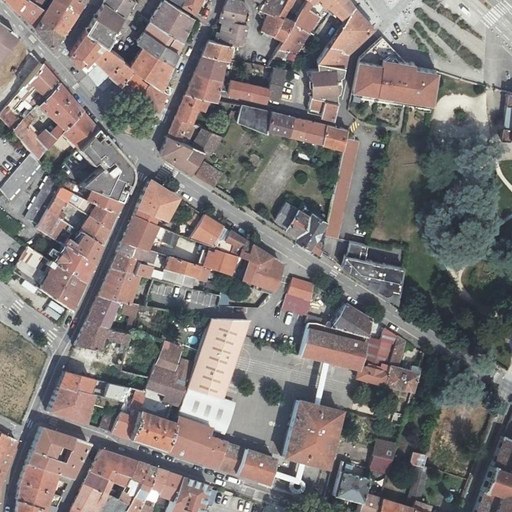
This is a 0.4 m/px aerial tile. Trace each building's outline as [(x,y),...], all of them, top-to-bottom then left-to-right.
[(45,9),(31,0),(21,0),(17,8),(23,14),(35,26),(45,9)] [(31,0),(45,9),(35,26),(41,35),(49,44),(52,45),(60,33),(69,19),(76,10),(61,0),(31,0)] [(82,0),(81,0),(61,0),(76,10),(79,6),(82,0)] [(123,15),(131,0),(103,0),(103,1),(123,15)] [(166,0),(161,0),(149,19),(181,40),(191,17),(166,0)] [(182,0),(181,3),(194,11),(199,0),(182,0)] [(216,32),(214,39),(229,42),(236,43),(237,38),(241,39),(245,24),(240,23),(244,7),(239,0),(225,0),(222,7),(221,12),(220,12),(218,20),(221,21),(218,33),(216,32)] [(276,14),(283,0),(262,0),(262,1),(261,1),(258,7),(260,7),(267,10),(276,14)] [(290,0),(283,0),(276,14),(267,10),(264,18),(260,29),(282,38),(292,22),(293,20),(282,16),(290,0)] [(306,8),(313,1),(310,0),(304,0),(293,20),(292,22),(307,31),(317,16),(306,8)] [(321,0),(319,2),(332,14),(342,0),(321,0)] [(342,23),(344,19),(353,6),(348,0),(342,0),(332,14),(342,23)] [(116,24),(123,15),(103,1),(98,9),(109,17),(108,19),(116,24)] [(372,27),(353,6),(344,19),(361,38),(372,27)] [(267,10),(260,7),(258,11),(261,16),(264,18),(267,10)] [(98,9),(84,31),(97,40),(103,44),(106,47),(107,46),(105,45),(112,34),(112,32),(118,28),(116,24),(108,19),(109,17),(98,9)] [(181,40),(149,19),(143,30),(176,52),(181,40)] [(346,51),(361,38),(344,19),(342,23),(327,44),(346,51)] [(293,52),(307,31),(292,22),(282,38),(273,54),(291,58),(293,52)] [(0,56),(14,36),(0,24),(0,56)] [(136,40),(142,44),(171,62),(176,52),(143,30),(136,40)] [(68,53),(86,74),(88,72),(98,83),(107,72),(108,73),(120,58),(121,57),(107,46),(106,47),(103,44),(96,51),(92,46),(97,40),(84,31),(68,53)] [(30,54),(14,36),(0,56),(0,74),(7,80),(6,82),(7,83),(30,54)] [(208,38),(202,52),(223,57),(223,58),(225,58),(229,42),(214,39),(208,38)] [(405,62),(382,38),(360,59),(352,94),(392,101),(391,105),(403,107),(404,104),(416,106),(415,109),(430,112),(437,72),(415,67),(405,65),(405,62)] [(232,60),(236,43),(229,42),(225,58),(232,60)] [(129,64),(132,66),(149,79),(160,87),(171,62),(142,44),(129,64)] [(327,44),(316,59),(343,65),(346,51),(327,44)] [(219,78),(223,58),(223,57),(202,52),(194,71),(219,78)] [(10,85),(17,90),(38,64),(30,54),(7,83),(2,91),(5,93),(10,85)] [(120,83),(132,66),(129,64),(120,58),(108,73),(120,83)] [(342,73),(343,65),(316,59),(317,67),(305,70),(311,93),(310,96),(336,101),(335,92),(338,93),(340,83),(339,83),(339,75),(342,73)] [(41,96),(54,82),(38,64),(17,90),(15,93),(21,98),(28,89),(26,87),(28,84),(41,96)] [(149,79),(132,66),(120,83),(139,96),(149,79)] [(226,93),(250,98),(265,101),(266,96),(278,99),(284,68),(271,66),(270,73),(252,69),(249,84),(229,80),(226,93)] [(216,91),(219,78),(194,71),(188,85),(216,91)] [(139,96),(157,108),(165,91),(160,87),(149,79),(139,96)] [(33,106),(55,125),(60,130),(78,110),(54,82),(41,96),(33,106)] [(215,95),(216,91),(188,85),(186,88),(185,92),(214,98),(215,95)] [(211,106),(214,98),(185,92),(175,115),(190,122),(196,106),(203,109),(205,104),(211,106)] [(511,121),(511,128),(503,127),(501,139),(511,140),(511,93),(507,92),(505,105),(511,105),(511,121)] [(336,101),(310,96),(307,111),(331,116),(333,115),(336,101)] [(226,117),(235,120),(241,104),(233,102),(226,117)] [(267,128),(271,111),(241,104),(235,120),(266,132),(267,128)] [(511,121),(511,105),(505,105),(503,127),(511,128),(511,121)] [(0,111),(0,120),(10,132),(18,123),(3,108),(0,111)] [(57,133),(74,149),(93,128),(78,110),(60,130),(57,133)] [(290,133),(293,116),(285,114),(271,111),(267,128),(290,133)] [(51,140),(46,135),(43,132),(35,140),(25,128),(28,124),(31,125),(34,122),(26,114),(18,123),(10,132),(29,153),(33,159),(51,140)] [(180,133),(188,136),(193,123),(190,122),(175,115),(166,135),(177,140),(180,133)] [(303,136),(306,120),(293,116),(290,133),(303,136)] [(306,120),(303,136),(342,147),(343,147),(345,138),(347,131),(341,130),(341,128),(306,120)] [(55,125),(46,135),(51,140),(57,133),(60,130),(55,125)] [(191,146),(202,151),(203,150),(207,152),(218,134),(200,126),(195,139),(191,146)] [(93,128),(74,149),(87,166),(91,162),(105,150),(102,147),(102,139),(93,128)] [(177,140),(191,146),(195,139),(188,136),(180,133),(177,140)] [(202,151),(191,146),(177,140),(166,135),(158,152),(189,172),(202,151)] [(343,147),(323,237),(337,239),(358,140),(353,139),(345,138),(343,147)] [(105,150),(91,162),(96,168),(109,157),(115,158),(121,162),(121,163),(122,162),(102,139),(102,147),(105,150)] [(0,191),(7,198),(38,164),(33,159),(29,153),(0,186),(0,191)] [(109,157),(96,168),(75,186),(88,191),(116,202),(126,182),(126,173),(123,164),(121,163),(121,162),(115,158),(109,157)] [(213,186),(221,172),(202,161),(194,175),(206,182),(213,186)] [(23,216),(35,224),(43,209),(52,193),(56,187),(56,185),(46,174),(23,216)] [(56,185),(56,187),(68,192),(72,194),(74,192),(69,189),(71,184),(59,180),(56,185)] [(173,198),(145,181),(133,208),(132,211),(130,216),(148,223),(151,215),(163,220),(173,198)] [(56,187),(52,193),(61,199),(64,201),(68,192),(56,187)] [(116,202),(88,191),(85,196),(80,195),(79,197),(92,204),(112,213),(116,202)] [(104,228),(85,215),(79,226),(54,210),(58,203),(61,199),(52,193),(43,209),(97,244),(104,228)] [(297,234),(295,237),(301,241),(320,253),(323,237),(326,222),(310,212),(308,216),(285,201),(274,219),(297,234)] [(112,213),(92,204),(88,212),(74,203),(72,206),(85,215),(104,228),(112,213)] [(181,220),(197,227),(202,216),(187,206),(181,220)] [(47,231),(58,239),(63,231),(77,240),(76,242),(71,239),(70,242),(66,240),(62,245),(89,263),(97,244),(43,209),(35,224),(34,227),(45,234),(47,231)] [(0,226),(11,235),(22,230),(0,212),(0,226)] [(119,242),(143,250),(149,239),(160,241),(164,229),(148,223),(130,216),(119,242)] [(191,239),(211,246),(220,227),(207,219),(202,216),(197,227),(191,239)] [(249,245),(220,227),(211,246),(234,254),(244,258),(249,245)] [(63,231),(58,239),(57,242),(62,245),(66,240),(70,242),(71,239),(76,242),(77,240),(63,231)] [(35,242),(31,251),(40,257),(46,260),(50,253),(50,252),(35,242)] [(153,252),(143,250),(119,242),(113,255),(134,261),(148,265),(153,252)] [(349,242),(346,256),(365,260),(368,246),(349,242)] [(80,282),(89,263),(62,245),(56,256),(52,264),(80,282)] [(255,248),(249,245),(244,258),(241,267),(237,278),(271,289),(280,264),(255,248)] [(40,257),(31,251),(25,246),(18,258),(35,269),(40,257)] [(228,273),(234,254),(208,246),(202,264),(228,273)] [(46,260),(52,264),(56,256),(50,253),(46,260)] [(137,276),(144,277),(146,269),(133,264),(134,261),(113,255),(107,269),(137,276)] [(355,276),(369,284),(369,282),(378,285),(377,290),(396,301),(402,268),(365,260),(346,256),(345,256),(341,267),(355,276)] [(206,274),(208,269),(172,258),(168,257),(163,269),(195,278),(196,272),(206,274)] [(37,289),(42,292),(68,309),(80,282),(52,264),(46,260),(44,265),(46,267),(37,289)] [(12,267),(10,271),(27,283),(30,278),(12,267)] [(128,302),(137,276),(107,269),(95,295),(128,302)] [(191,289),(195,278),(163,269),(160,276),(149,273),(147,278),(191,289)] [(292,277),(286,294),(303,299),(307,301),(312,284),(292,277)] [(190,290),(190,291),(176,288),(174,299),(215,308),(218,295),(190,290)] [(68,309),(42,292),(31,308),(59,327),(68,309)] [(301,314),(303,299),(286,294),(282,308),(301,314)] [(136,304),(128,302),(95,295),(83,321),(105,327),(111,310),(132,315),(136,304)] [(328,327),(365,336),(369,319),(343,303),(328,327)] [(174,312),(136,304),(132,315),(126,332),(163,341),(174,312)] [(312,322),(328,327),(327,320),(306,313),(304,322),(306,322),(312,322)] [(185,387),(221,398),(246,320),(208,319),(193,362),(184,386),(185,387)] [(148,377),(163,341),(126,332),(105,327),(83,321),(72,344),(97,350),(101,337),(123,344),(117,370),(148,377)] [(365,336),(328,327),(312,322),(306,322),(297,356),(356,370),(358,365),(365,336)] [(386,373),(395,335),(383,328),(379,340),(365,336),(358,365),(386,373)] [(404,341),(395,335),(386,373),(382,385),(411,393),(417,374),(396,368),(404,341)] [(22,343),(14,354),(18,357),(41,372),(47,356),(24,340),(22,343)] [(179,347),(163,341),(148,377),(144,388),(163,394),(173,365),(179,347)] [(0,357),(8,363),(14,354),(2,346),(0,349),(0,357)] [(19,364),(16,369),(37,382),(41,372),(18,357),(15,361),(19,364)] [(184,386),(193,362),(180,358),(177,367),(173,365),(163,394),(160,401),(177,406),(184,386)] [(37,382),(16,369),(13,374),(0,365),(0,371),(5,375),(33,394),(37,382)] [(386,373),(358,365),(356,370),(354,379),(382,385),(386,373)] [(62,370),(55,384),(85,392),(89,377),(62,370)] [(144,388),(148,377),(117,370),(115,383),(127,386),(143,390),(144,388)] [(33,394),(5,375),(2,379),(8,382),(5,386),(2,392),(27,407),(33,394)] [(127,386),(115,383),(109,399),(120,402),(127,386)] [(98,427),(108,432),(117,411),(120,402),(109,399),(98,396),(89,393),(85,392),(55,384),(45,409),(82,421),(88,401),(105,407),(98,427)] [(136,410),(143,390),(127,386),(120,402),(117,411),(133,417),(136,410)] [(89,393),(98,396),(100,390),(91,387),(89,393)] [(223,434),(234,403),(221,398),(185,387),(174,416),(174,417),(209,429),(223,434)] [(27,407),(2,392),(0,394),(0,414),(21,424),(27,407)] [(340,410),(294,399),(279,458),(325,469),(334,436),(336,436),(339,423),(338,422),(340,410)] [(485,415),(445,401),(436,424),(476,439),(485,415)] [(163,452),(172,423),(136,410),(133,417),(126,440),(163,452)] [(126,440),(133,417),(117,411),(108,432),(108,434),(126,440)] [(511,511),(511,412),(503,436),(501,436),(471,511),(511,511)] [(206,436),(209,429),(174,417),(172,423),(163,452),(197,464),(206,436)] [(38,425),(31,444),(24,461),(54,472),(69,478),(87,443),(69,436),(63,450),(58,459),(50,457),(54,447),(59,433),(38,425)] [(15,438),(0,431),(0,470),(2,471),(15,438)] [(69,436),(59,433),(54,447),(63,450),(69,436)] [(224,442),(206,436),(197,464),(215,469),(224,442)] [(376,439),(371,455),(390,460),(395,444),(376,439)] [(215,469),(265,486),(273,458),(224,442),(215,469)] [(122,484),(125,477),(133,460),(121,456),(98,449),(90,465),(82,483),(100,491),(107,479),(122,484)] [(421,468),(425,456),(411,453),(408,464),(416,467),(421,468)] [(390,460),(371,455),(367,467),(387,472),(390,460)] [(133,460),(125,477),(137,481),(146,464),(139,462),(133,460)] [(350,473),(352,464),(340,460),(332,495),(358,501),(361,491),(365,477),(350,473)] [(52,477),(54,472),(24,461),(20,472),(17,482),(47,492),(52,477)] [(130,511),(134,511),(138,503),(142,494),(154,467),(149,465),(146,464),(137,481),(132,493),(127,504),(124,510),(130,511)] [(154,467),(142,494),(154,498),(156,494),(165,470),(159,469),(154,467)] [(405,506),(379,498),(374,511),(409,511),(410,510),(413,500),(419,476),(421,468),(416,467),(405,506)] [(173,473),(165,470),(156,494),(170,498),(179,475),(173,473)] [(67,483),(69,478),(54,472),(52,477),(67,483)] [(192,479),(179,475),(170,498),(164,511),(197,511),(208,484),(192,479)] [(413,500),(418,502),(425,477),(419,476),(413,500)] [(52,511),(60,497),(47,492),(17,482),(16,491),(15,498),(41,508),(51,511),(52,511)] [(96,500),(116,511),(122,511),(124,510),(127,504),(115,498),(100,491),(82,483),(73,501),(67,511),(88,511),(91,508),(96,500)] [(115,498),(127,504),(132,493),(119,489),(115,498)] [(374,511),(379,498),(361,491),(358,501),(355,511),(374,511)] [(12,511),(39,511),(41,508),(15,498),(12,511)] [(116,511),(96,500),(91,508),(99,511),(116,511)] [(410,510),(416,511),(427,511),(429,506),(418,502),(413,500),(410,510)] [(138,503),(134,511),(148,511),(151,507),(138,503)]
